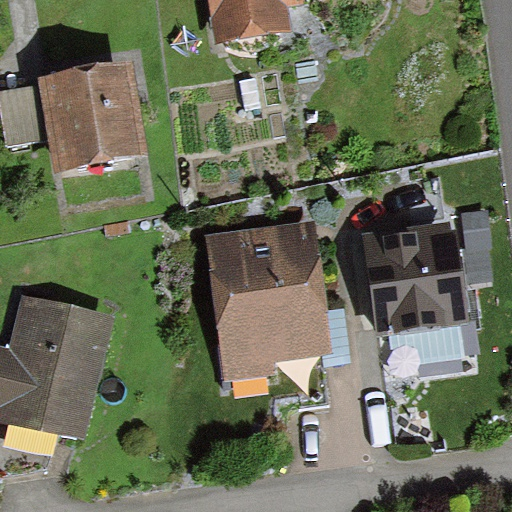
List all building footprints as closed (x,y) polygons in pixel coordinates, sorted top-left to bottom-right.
[(210,0),(218,45),(295,33),(291,5),(323,0),(210,0)] [(51,137),(58,172),(152,154),(133,57),(39,76),(41,85),(51,137)] [(51,137),(41,85),(0,93),(0,104),(8,145),(51,137)] [(229,379),(275,373),(273,361),(331,353),(315,223),(211,236),(229,379)] [(370,236),(382,332),(473,321),(460,225),(370,236)] [(11,348),(0,345),(0,347),(0,420),(81,442),(113,318),(24,295),(11,348)]
